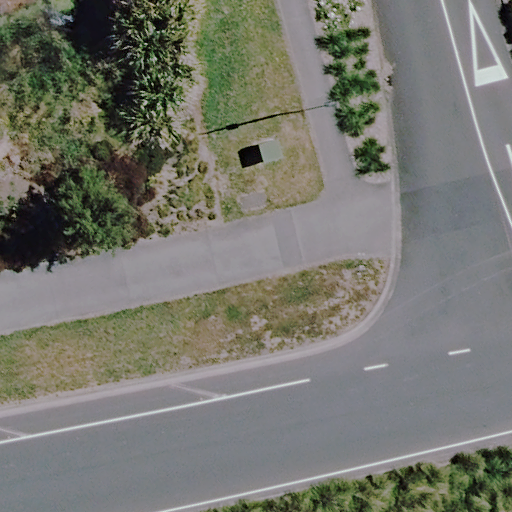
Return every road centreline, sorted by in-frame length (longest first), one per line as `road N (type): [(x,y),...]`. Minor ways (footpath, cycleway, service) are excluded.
road 1 (secondary): [(0,479),(511,377)]
road 2 (residential): [(438,0),(511,250)]
